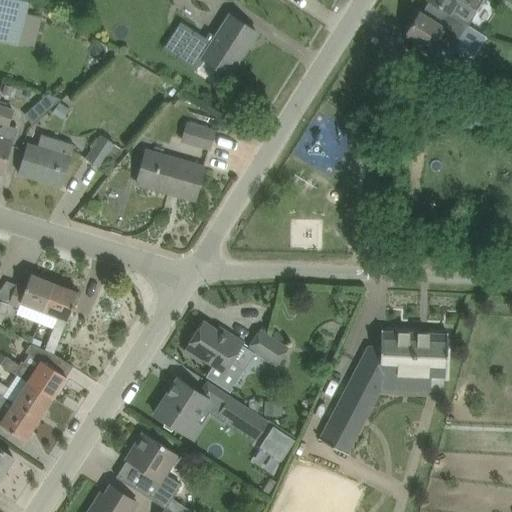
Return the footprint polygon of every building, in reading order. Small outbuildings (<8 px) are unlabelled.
[(29,1),(22,0),(0,0),(0,38),(19,43),(29,1)] [(200,56),(229,75),(257,32),(228,14),(215,35),(203,28),(204,26),(162,0),(148,0),(134,22),(185,55),(194,42),(205,49),(200,56)] [(430,0),(431,1),(468,24),(476,11),(477,11),(481,6),(484,0),(430,0)] [(455,45),(468,24),(431,1),(422,15),(419,12),(405,34),(416,41),(410,52),(440,71),(440,70),(451,51),(455,45)] [(11,95),(14,86),(5,84),(3,93),(11,95)] [(511,97),(440,86),(434,121),(511,132),(511,97)] [(47,94),(37,103),(46,112),(61,98),(47,94)] [(53,112),(64,119),(71,108),(60,101),(53,112)] [(0,172),(2,173),(12,142),(0,138),(4,125),(9,126),(14,108),(0,103),(0,172)] [(182,140),(210,148),(215,131),(187,123),(182,140)] [(61,187),(75,144),(41,134),(38,145),(29,142),(19,173),(37,179),(37,177),(61,184),(60,186),(61,187)] [(86,158),(100,167),(108,155),(115,160),(122,149),(101,135),(86,158)] [(205,167),(203,166),(146,151),(137,183),(170,193),(171,190),(194,197),(194,199),(195,200),(205,167)] [(477,237),(498,240),(501,220),(479,217),(477,237)] [(9,303),(20,307),(21,303),(44,313),(57,284),(31,274),(26,287),(16,284),(9,303)] [(47,351),(55,353),(68,320),(79,292),(57,284),(44,313),(59,319),(52,337),(47,351)] [(0,321),(2,322),(9,303),(0,300),(0,321)] [(204,321),(191,341),(185,351),(200,361),(203,357),(214,365),(207,376),(231,392),(245,370),(231,361),(243,342),(229,333),(227,336),(204,321)] [(277,364),(287,348),(261,330),(250,347),(277,364)] [(362,359),(344,394),(321,438),(320,438),(320,439),(348,454),(348,452),(345,451),(368,407),(380,383),(398,384),(398,374),(432,376),(445,376),(445,377),(446,377),(448,333),(447,333),(383,331),(383,330),(382,330),(381,347),(381,359),(362,359)] [(32,344),(40,347),(43,341),(35,338),(32,344)] [(59,371),(65,361),(73,367),(74,366),(55,353),(47,351),(40,348),(32,344),(31,343),(25,351),(40,360),(35,369),(22,361),(20,365),(6,355),(1,364),(27,381),(52,398),(67,376),(59,371)] [(186,434),(209,399),(200,392),(178,378),(155,413),(186,434)] [(0,393),(1,394),(3,395),(9,387),(0,381),(0,393)] [(27,381),(13,402),(39,419),(52,398),(27,381)] [(1,394),(0,394),(0,423),(26,440),(39,419),(13,402),(3,395),(1,394)] [(256,439),(259,435),(269,420),(232,396),(224,408),(220,415),(228,420),(256,439)] [(283,415),(283,401),(265,401),(264,415),(283,415)] [(295,440),(274,426),(260,447),(282,461),(295,440)] [(115,476),(164,507),(165,506),(180,483),(168,475),(181,454),(143,432),(115,476)] [(0,478),(14,457),(0,447),(0,478)] [(134,511),(140,504),(111,485),(100,502),(97,500),(88,511),(134,511)]
